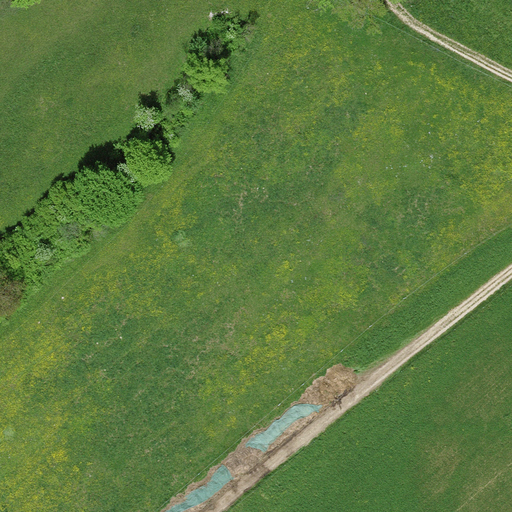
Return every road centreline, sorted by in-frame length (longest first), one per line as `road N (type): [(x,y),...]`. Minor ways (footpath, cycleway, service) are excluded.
road 1 (track): [(511,265),(211,511)]
road 2 (track): [(387,0),(393,11),(511,78)]
